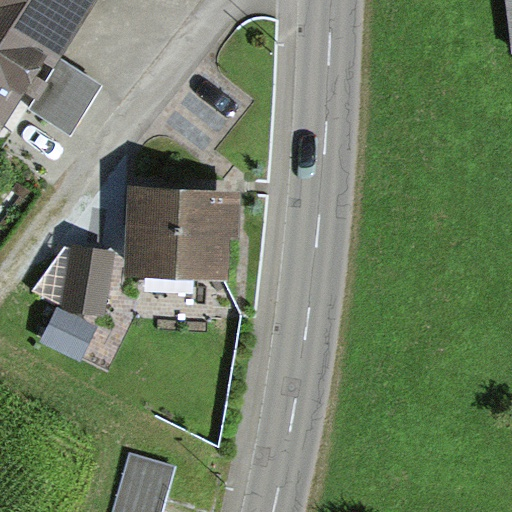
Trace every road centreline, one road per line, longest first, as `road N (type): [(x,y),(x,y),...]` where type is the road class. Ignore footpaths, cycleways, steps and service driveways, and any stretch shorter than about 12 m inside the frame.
road 1 (tertiary): [(271,511),(319,234),(332,0)]
road 2 (track): [(0,275),(123,120),(234,0)]
